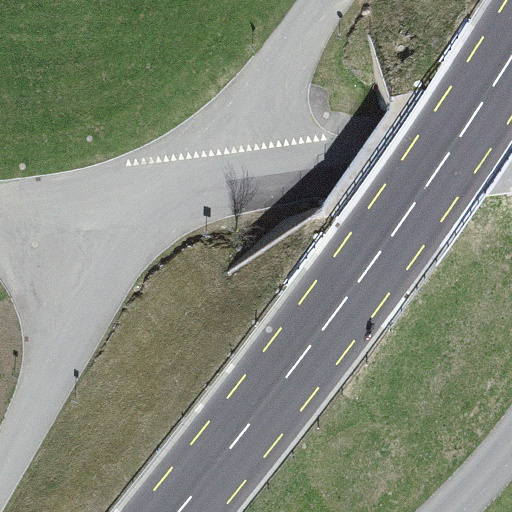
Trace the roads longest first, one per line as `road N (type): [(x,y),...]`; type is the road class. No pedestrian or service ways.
road 1 (primary): [(179,511),(314,343),(511,56)]
road 2 (primary): [(90,196),(79,309),(0,473)]
road 3 (unclassified): [(511,137),(260,181)]
road 4 (primary): [(328,0),(268,105),(258,139),(260,181)]
road 5 (unclassified): [(260,181),(90,196)]
